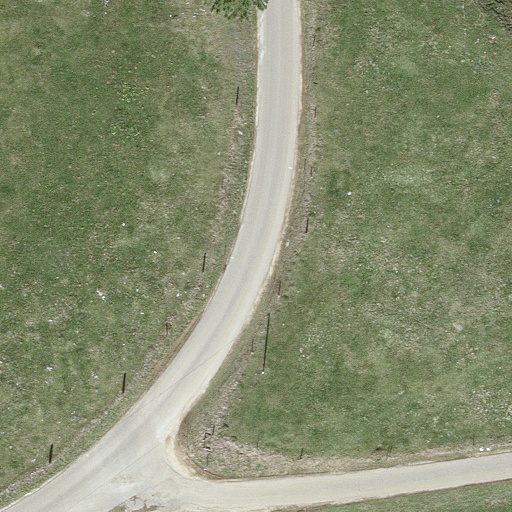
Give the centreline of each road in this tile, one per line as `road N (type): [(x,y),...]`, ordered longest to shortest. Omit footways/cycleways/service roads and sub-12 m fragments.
road 1 (unclassified): [(94,473),(152,418),(196,360),(254,255),(279,130),(280,0)]
road 2 (unclassified): [(94,473),(197,497),(253,499),(511,463)]
